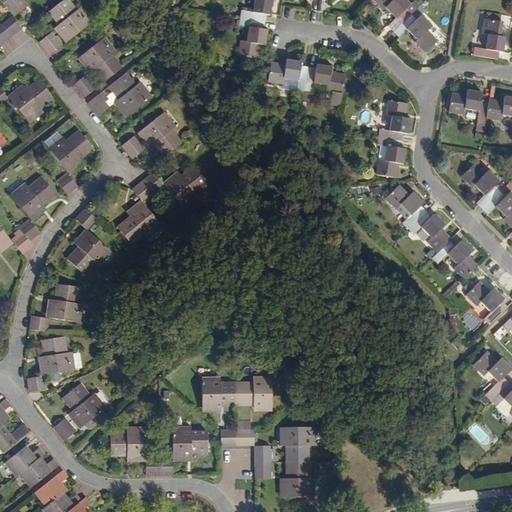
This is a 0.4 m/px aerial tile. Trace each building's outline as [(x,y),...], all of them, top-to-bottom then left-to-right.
[(17,0),(11,6),(15,11),(27,0),(17,0)] [(76,5),(72,0),(58,0),(50,7),(59,19),(62,17),(65,20),(63,23),(72,35),(90,19),(79,3),(76,5)] [(234,16),(262,21),(265,0),(246,0),(245,8),(235,6),(234,16)] [(384,24),(389,30),(407,10),(414,3),(410,0),(370,0),(379,8),(382,4),(392,14),(384,24)] [(81,2),(79,3),(90,19),(93,17),(81,2)] [(407,10),(389,30),(395,35),(405,26),(414,35),(412,40),(423,50),(433,37),(425,27),(428,22),(419,12),(414,16),(407,10)] [(15,11),(2,20),(11,32),(23,23),(15,11)] [(233,54),(235,55),(251,57),(254,42),(258,43),(262,21),(234,16),(233,23),(244,24),(242,38),(235,38),(233,54)] [(62,17),(59,19),(56,22),(69,37),(72,35),(63,23),(65,20),(62,17)] [(470,46),(469,53),(494,57),(494,50),(498,49),(500,34),(494,33),(496,21),(480,19),(478,34),(482,35),(481,46),(470,46)] [(11,32),(2,20),(0,21),(0,40),(11,32)] [(42,40),(50,51),(62,42),(53,31),(42,40)] [(103,35),(114,49),(117,46),(106,32),(103,35)] [(106,77),(123,63),(112,49),(114,49),(103,35),(84,50),(93,61),(90,64),(92,67),(96,64),(106,77)] [(81,52),(90,64),(93,61),(84,50),(81,52)] [(290,90),(298,91),(302,67),(293,65),(294,60),(281,58),(280,63),(265,60),(263,81),(277,83),(279,77),(292,79),(290,90)] [(321,89),(335,92),(338,74),(327,72),(327,67),(311,64),(310,68),(302,67),(298,91),(306,92),(308,82),(321,83),(321,89)] [(137,81),(127,68),(110,82),(119,94),(122,91),(125,95),(122,98),(132,110),(150,95),(139,80),(137,81)] [(87,74),(76,83),(85,95),(96,86),(87,74)] [(28,86),(13,98),(27,115),(42,104),(41,102),(52,92),(40,76),(27,85),(28,86)] [(142,78),(139,80),(150,95),(153,93),(142,78)] [(0,81),(0,100),(9,93),(0,81)] [(24,82),(9,93),(13,98),(28,86),(27,85),(24,82)] [(88,99),(97,110),(107,101),(99,90),(88,99)] [(122,91),(119,94),(116,98),(128,113),(132,110),(122,98),(125,95),(122,91)] [(483,125),(484,119),(486,102),(478,100),(479,93),(464,91),(464,95),(449,94),(448,111),(461,113),(462,108),(476,109),(475,124),(483,125)] [(333,92),(332,105),(342,106),(343,93),(333,92)] [(511,97),(503,96),(502,101),(487,98),(486,102),(484,119),(500,120),(501,114),(511,115),(511,97)] [(396,139),(396,140),(397,133),(401,133),(402,117),(398,117),(400,101),(381,99),(379,115),(385,116),(383,129),(373,128),(371,136),(396,139)] [(42,104),(27,115),(30,118),(44,107),(42,104)] [(163,111),(175,126),(178,124),(166,108),(163,111)] [(364,112),(363,109),(359,109),(356,111),(355,117),(356,120),(358,121),(361,122),(364,119),(365,114),(364,112)] [(166,153),(183,139),(174,127),(175,126),(163,111),(146,125),(153,135),(157,134),(158,137),(156,139),(166,153)] [(152,142),(156,139),(158,137),(157,134),(153,135),(146,125),(142,128),(152,142)] [(67,165),(81,154),(94,144),(80,127),(67,137),(66,136),(53,147),(67,165)] [(53,147),(66,136),(63,133),(50,144),(53,147)] [(135,133),(123,143),(132,154),(143,144),(135,133)] [(396,139),(371,136),(370,145),(374,145),(371,174),(391,177),(393,163),(396,164),(398,149),(395,147),(396,139)] [(67,165),(70,169),(84,158),(81,154),(67,165)] [(182,175),(168,185),(182,203),(198,192),(197,191),(208,181),(195,164),(183,173),(182,175)] [(482,208),(499,190),(494,185),(497,180),(487,170),(483,173),(473,164),(460,177),(471,187),(474,184),(484,193),(477,203),(482,208)] [(143,177),(154,190),(164,181),(155,168),(143,177)] [(70,169),(57,179),(68,194),(80,181),(70,169)] [(179,169),(164,181),(168,185),(182,175),(183,173),(179,169)] [(28,213),(44,201),(55,192),(42,175),(30,184),(29,183),(14,195),(28,213)] [(142,199),(154,190),(143,177),(132,185),(142,199)] [(14,195),(29,183),(26,180),(12,192),(14,195)] [(398,221),(404,227),(421,210),(416,205),(418,202),(408,192),(405,195),(394,185),(381,198),(401,217),(398,221)] [(511,227),(511,194),(509,192),(505,196),(499,190),(482,208),(488,213),(497,205),(504,212),(501,215),(511,227)] [(198,192),(182,203),(185,206),(199,195),(198,192)] [(145,203),(142,199),(128,210),(130,214),(132,216),(142,211),(139,207),(145,203)] [(28,213),(31,217),(46,206),(44,201),(28,213)] [(132,216),(130,214),(118,225),(132,241),(145,232),(146,233),(159,222),(145,203),(139,207),(142,211),(132,216)] [(87,229),(97,218),(86,207),(76,219),(87,229)] [(421,210),(404,227),(410,232),(418,225),(427,235),(423,239),(436,252),(449,239),(439,229),(440,225),(429,214),(426,216),(421,210)] [(31,217),(20,226),(24,231),(32,242),(34,244),(41,231),(31,217)] [(159,222),(146,233),(148,236),(162,224),(159,222)] [(0,244),(10,236),(0,223),(0,244)] [(91,232),(87,229),(76,243),(78,246),(80,248),(84,245),(83,243),(91,232)] [(32,242),(24,231),(12,240),(21,251),(32,242)] [(80,248),(78,246),(68,257),(85,272),(97,260),(109,248),(91,232),(83,243),(84,245),(80,248)] [(0,248),(12,240),(10,236),(0,244),(0,248)] [(436,252),(430,258),(435,263),(446,252),(456,262),(452,267),(462,277),(475,263),(468,255),(470,251),(459,240),(455,244),(449,239),(436,252)] [(109,248),(97,260),(101,263),(112,251),(109,248)] [(482,315),(488,321),(505,304),(499,299),(502,294),(492,283),(488,288),(476,278),(464,291),(474,301),(478,297),(488,307),(482,315)] [(56,305),(53,316),(76,320),(80,302),(79,301),(80,286),(59,282),(56,297),(52,297),(51,302),(56,305)] [(511,309),(501,321),(506,327),(511,321),(511,309)] [(31,326),(46,330),(48,315),(32,312),(31,326)] [(41,337),(43,353),(47,372),(71,368),(67,349),(63,333),(41,337)] [(462,341),(458,337),(452,342),(456,347),(462,341)] [(71,348),(67,349),(71,368),(75,367),(71,348)] [(479,393),(485,399),(502,381),(498,377),(506,367),(495,355),(492,358),(482,348),(467,362),(479,374),(483,370),(492,378),(479,393)] [(45,387),(43,373),(28,376),(31,390),(45,387)] [(237,407),(235,380),(220,380),(220,379),(202,379),(202,406),(221,404),(221,406),(237,407)] [(253,381),(235,380),(237,407),(251,407),(251,405),(265,405),(265,411),(271,411),(272,379),(253,379),(253,381)] [(502,381),(485,399),(502,415),(506,412),(511,419),(511,383),(508,387),(502,381)] [(64,396),(73,409),(74,408),(77,411),(75,413),(85,425),(86,424),(90,428),(93,427),(97,424),(97,421),(94,418),(104,409),(104,408),(92,395),(82,384),(64,396)] [(94,392),(92,395),(104,408),(106,406),(94,392)] [(0,425),(1,424),(6,421),(0,413),(0,412),(4,410),(11,404),(5,397),(0,400),(0,425)] [(74,408),(73,409),(69,412),(81,428),(85,425),(75,413),(77,411),(74,408)] [(0,412),(0,413),(6,421),(10,418),(4,410),(0,412)] [(68,418),(55,428),(64,440),(76,431),(68,418)] [(252,445),(252,431),(249,430),(249,422),(237,422),(236,429),(237,446),(252,445)] [(0,447),(3,452),(30,429),(26,423),(10,435),(1,424),(0,425),(0,447)] [(280,444),(285,444),(289,443),(289,439),(286,438),(286,425),(280,426),(280,444)] [(285,460),(309,461),(306,447),(309,443),(308,425),(286,425),(286,438),(289,439),(289,443),(285,444),(285,460)] [(477,425),(471,430),(481,442),(487,437),(477,425)] [(191,452),(190,454),(206,454),(207,430),(191,429),(172,429),(171,454),(191,452)] [(220,429),(220,445),(237,446),(236,429),(220,429)] [(129,455),(145,455),(145,431),(124,430),(124,433),(109,432),(108,454),(124,454),(125,452),(128,452),(129,455)] [(31,452),(25,445),(21,448),(27,456),(31,452)] [(255,461),(270,462),(269,445),(254,445),(255,461)] [(15,476),(19,473),(32,463),(39,457),(40,456),(35,450),(31,452),(27,456),(21,448),(4,462),(15,476)] [(39,470),(46,465),(39,457),(32,463),(39,470)] [(19,473),(30,487),(58,465),(53,459),(47,465),(46,465),(39,470),(32,463),(19,473)] [(145,459),(145,475),(157,475),(157,459),(145,459)] [(171,459),(157,459),(157,475),(173,475),(171,459)] [(307,479),(309,461),(285,460),(285,478),(290,479),(289,483),(285,485),(285,498),(310,499),(309,479),(307,479)] [(255,461),(255,478),(270,477),(270,462),(255,461)] [(60,482),(67,475),(61,469),(34,491),(45,506),(58,495),(61,493),(56,484),(60,482)] [(290,479),(285,478),(280,479),(280,498),(285,498),(285,485),(289,483),(290,479)] [(63,492),(65,489),(60,482),(56,484),(61,493),(63,492)] [(69,500),(63,492),(61,493),(58,495),(65,503),(69,500)] [(46,511),(66,511),(79,502),(74,496),(69,500),(65,503),(58,495),(45,506),(43,507),(46,511)] [(90,505),(85,497),(81,500),(87,507),(90,505)] [(82,511),(85,510),(87,507),(81,500),(79,502),(66,511),(82,511)]
